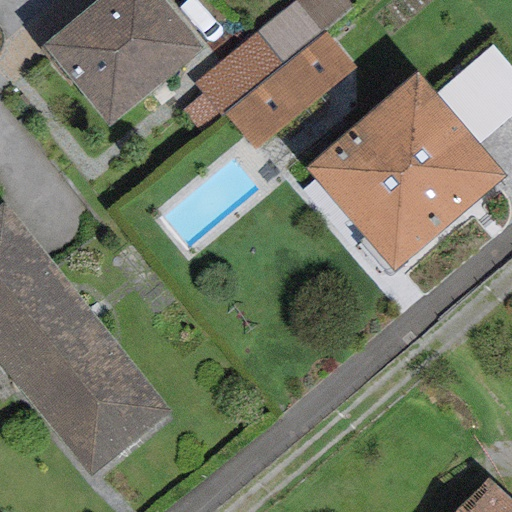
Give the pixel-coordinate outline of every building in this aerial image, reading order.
[(202,54),(157,0),(106,0),(41,54),(107,132),(202,54)] [(511,72),(491,49),(431,100),(473,149),(511,115),(511,72)] [(205,88),(257,154),(290,128),(238,63),(205,88)] [(415,82),(304,178),(394,280),(504,184),(473,149),(431,100),(415,82)] [(171,415),(3,206),(0,208),(0,368),(89,480),(171,415)] [(461,511),(511,511),(511,506),(487,484),(461,511)]
